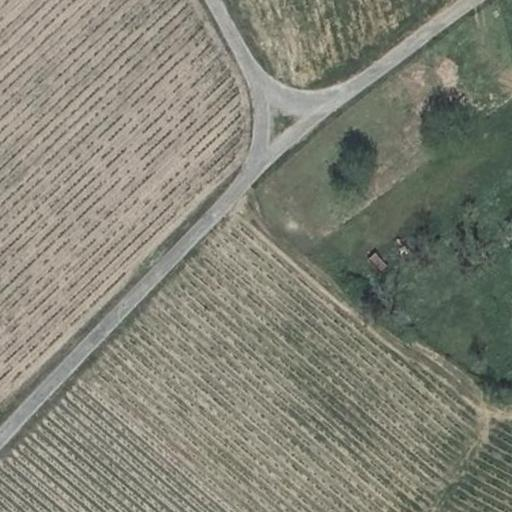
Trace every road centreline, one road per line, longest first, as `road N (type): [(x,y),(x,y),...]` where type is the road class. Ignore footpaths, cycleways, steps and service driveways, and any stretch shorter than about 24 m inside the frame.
road 1 (unclassified): [(0,442),(289,132),(475,0)]
road 2 (track): [(289,132),(223,0)]
